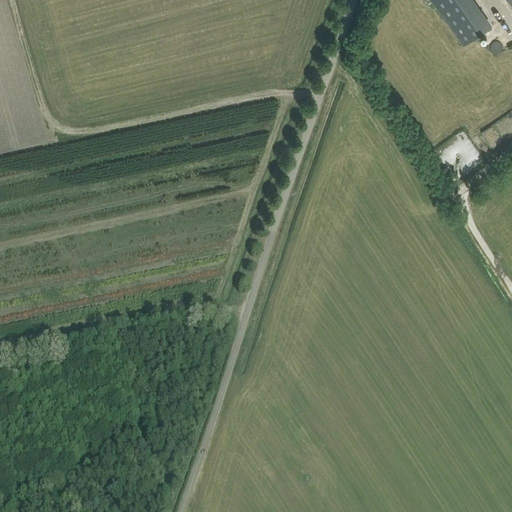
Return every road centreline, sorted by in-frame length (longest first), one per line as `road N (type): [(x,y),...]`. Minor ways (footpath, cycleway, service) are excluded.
road 1 (unclassified): [(174,511),(355,0)]
road 2 (track): [(10,0),(58,132),(252,93),(321,97)]
